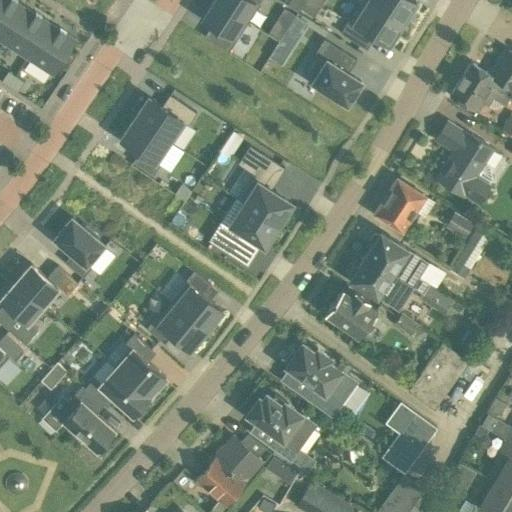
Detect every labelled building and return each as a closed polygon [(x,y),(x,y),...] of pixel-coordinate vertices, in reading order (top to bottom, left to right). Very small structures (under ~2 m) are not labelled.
[(26,6),(15,0),(0,0),(0,39),(3,41),(26,6)] [(214,0),(211,0),(201,17),(211,24),(204,35),(228,51),(247,21),(214,0)] [(255,0),(214,0),(247,21),(259,2),(255,0)] [(388,44),(402,22),(367,0),(361,0),(350,18),(349,18),(340,31),(366,48),(375,35),(388,44)] [(367,0),(402,22),(416,0),(415,0),(367,0)] [(50,22),(26,6),(3,41),(28,57),(50,22)] [(50,22),(28,57),(53,73),(75,38),(50,22)] [(318,53),(304,75),(322,87),(321,90),(335,99),(337,96),(347,103),(348,100),(351,102),(362,84),(359,83),(361,80),(348,72),(356,58),(324,37),(315,51),(318,53)] [(508,97),(509,98),(511,99),(511,53),(505,49),(490,74),(489,74),(505,84),(500,91),(509,97),(508,97)] [(489,74),(490,74),(470,62),(449,95),(477,112),(482,103),(486,106),(492,97),(505,105),(509,98),(508,97),(509,97),(500,91),(505,84),(489,74)] [(10,85),(16,76),(8,70),(2,80),(10,85)] [(24,81),(16,76),(10,85),(18,91),(24,81)] [(169,93),(162,104),(149,95),(134,116),(172,142),(186,122),(188,123),(196,111),(169,93)] [(511,133),(511,111),(501,127),(511,133)] [(158,163),(172,142),(134,116),(120,137),(139,151),(133,160),(153,174),(160,164),(158,163)] [(479,202),(492,183),(489,181),(493,176),(490,164),(484,160),(493,147),(465,129),(446,117),(433,138),(451,150),(435,176),(463,194),(464,192),(479,202)] [(255,173),(239,198),(236,195),(235,196),(278,224),(292,202),(270,188),(284,166),(249,144),(237,162),(255,173)] [(402,231),(424,196),(396,178),(374,213),(402,231)] [(264,245),(278,224),(235,196),(208,238),(229,252),(243,231),(264,245)] [(465,236),(474,222),(454,210),(445,224),(465,236)] [(64,260),(83,276),(91,266),(89,265),(106,245),(97,237),(99,235),(86,224),(84,226),(71,216),(54,236),(72,251),(64,260)] [(449,269),(463,278),(491,236),(476,226),(449,269)] [(375,232),(369,241),(372,243),(364,255),(413,286),(423,291),(429,282),(418,276),(428,260),(380,231),(378,234),(375,232)] [(413,286),(364,255),(356,267),(352,266),(347,273),(350,277),(348,280),(376,298),(377,297),(398,310),(413,286)] [(47,276),(31,262),(15,280),(46,306),(61,289),(67,295),(78,282),(57,264),(47,276)] [(204,293),(212,284),(193,269),(185,278),(187,279),(171,299),(206,328),(222,308),(204,293)] [(0,297),(30,324),(46,306),(15,280),(0,297)] [(325,312),(326,313),(326,317),(334,322),(338,321),(358,336),(377,309),(367,302),(369,300),(351,287),(347,292),(342,289),(325,312)] [(190,348),(206,328),(171,299),(155,319),(153,318),(146,327),(164,342),(172,333),(190,348)] [(491,336),(499,323),(478,309),(470,322),(491,336)] [(23,326),(15,335),(23,342),(31,332),(23,326)] [(116,363),(149,392),(165,374),(144,356),(152,347),(133,330),(125,339),(131,346),(116,363)] [(0,364),(9,355),(15,359),(23,350),(5,333),(0,338),(0,364)] [(434,408),(469,359),(443,340),(408,389),(434,408)] [(315,352),(302,342),(296,351),(291,352),(286,359),(287,364),(286,365),(309,382),(301,393),(332,416),(341,403),(326,392),(341,370),(329,361),(331,358),(318,349),(315,352)] [(150,393),(149,392),(116,363),(116,364),(106,356),(90,374),(92,376),(84,386),(100,400),(103,402),(111,393),(133,412),(150,393)] [(57,361),(51,367),(61,376),(66,369),(57,361)] [(93,408),(100,400),(84,386),(82,383),(57,412),(64,417),(64,418),(68,421),(66,423),(84,439),(86,437),(97,447),(114,427),(93,408)] [(290,459),(316,424),(274,394),(272,397),(266,393),(262,399),(259,396),(247,413),(276,434),(269,444),(290,459)] [(504,437),(511,424),(498,417),(507,402),(491,393),(475,421),(504,437)] [(404,471),(437,425),(414,409),(381,455),(404,471)] [(243,480),(244,480),(262,459),(234,435),(216,456),(215,455),(195,478),(226,504),(245,482),(243,480)] [(495,483),(511,493),(511,442),(504,438),(496,451),(509,459),(495,483)] [(470,480),(476,470),(460,461),(454,471),(470,480)] [(310,511),(349,511),(353,505),(311,480),(297,504),(310,511)] [(511,511),(511,493),(495,483),(481,508),(474,503),(468,511),(511,511)] [(407,511),(413,503),(400,494),(386,511),(407,511)] [(270,511),(271,501),(256,499),(254,511),(270,511)]
